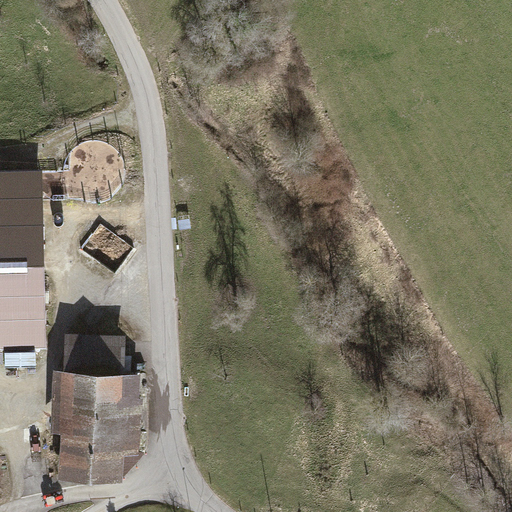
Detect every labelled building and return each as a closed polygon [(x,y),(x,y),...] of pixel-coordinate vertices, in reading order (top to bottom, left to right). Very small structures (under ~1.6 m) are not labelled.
[(98,160),(87,168),(94,177),(105,169),(98,160)] [(42,189),(0,190),(0,319),(44,319),(44,311),(59,311),(59,293),(44,293),(42,189)] [(29,334),(24,337),(22,342),(24,347),(29,349),(35,347),(37,342),(34,336),(29,334)] [(10,335),(5,338),(3,343),(5,348),(11,350),(16,348),(18,343),(16,337),(10,335)] [(60,438),(59,481),(121,484),(122,455),(141,456),(143,398),(139,398),(140,378),(124,378),(126,341),(64,339),(63,374),(53,374),(50,437),(60,438)]
